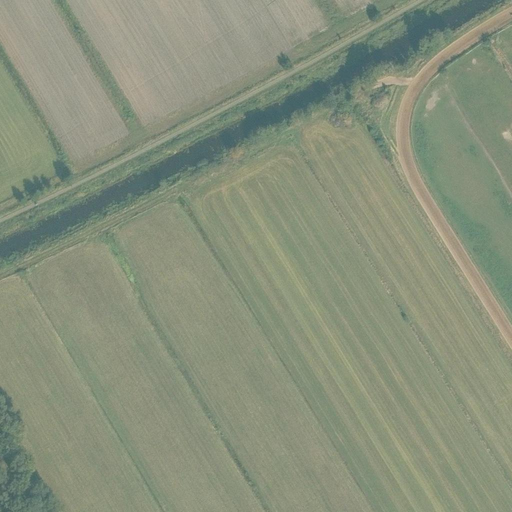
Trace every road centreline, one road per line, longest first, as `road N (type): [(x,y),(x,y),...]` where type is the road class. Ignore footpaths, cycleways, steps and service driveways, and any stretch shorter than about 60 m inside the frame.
road 1 (track): [(293,131),(275,151),(203,189),(179,187),(0,275)]
road 2 (track): [(258,80),(0,208)]
